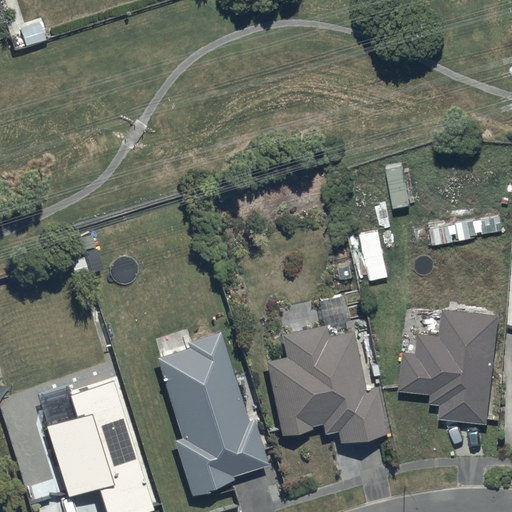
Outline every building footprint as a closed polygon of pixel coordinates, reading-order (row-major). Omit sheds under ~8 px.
[(18,29),(24,46),(48,38),(42,21),(18,29)] [(400,164),(384,168),(393,208),(409,205),(400,164)] [(360,231),(361,235),(370,279),(387,276),(376,228),(360,231)] [(498,314),(442,309),(440,334),(419,333),(417,353),(401,351),(398,390),(429,393),(428,403),(439,404),(438,417),(487,422),(498,314)] [(325,326),(280,335),(285,358),(264,362),(279,436),(310,429),(310,426),(320,424),(322,435),(335,432),(337,444),(387,434),(377,388),(364,391),(352,331),(327,336),(325,326)] [(246,423),(217,337),(216,335),(192,343),(187,330),(156,340),(162,356),(153,359),(181,440),(172,443),(190,494),(231,480),(230,477),(266,464),(251,421),(246,423)] [(35,396),(44,426),(43,427),(65,497),(95,488),(103,511),(144,511),(150,510),(110,384),(109,381),(68,394),(66,386),(35,396)]
